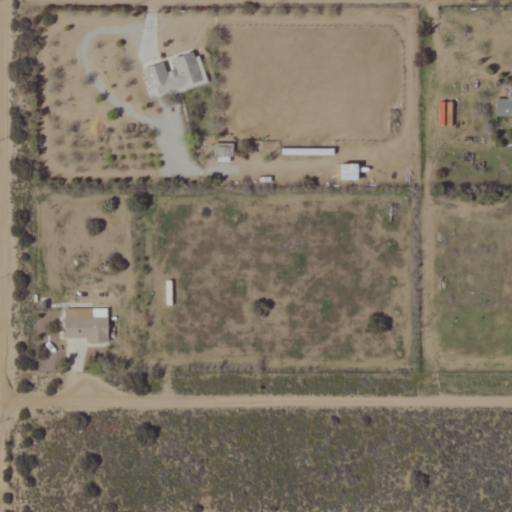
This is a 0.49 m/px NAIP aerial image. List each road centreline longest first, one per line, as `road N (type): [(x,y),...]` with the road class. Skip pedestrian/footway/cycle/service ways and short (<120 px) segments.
road 1 (residential): [(1,402),(511,400)]
road 2 (residential): [(1,511),(0,203)]
road 3 (residential): [(0,4),(259,0)]
